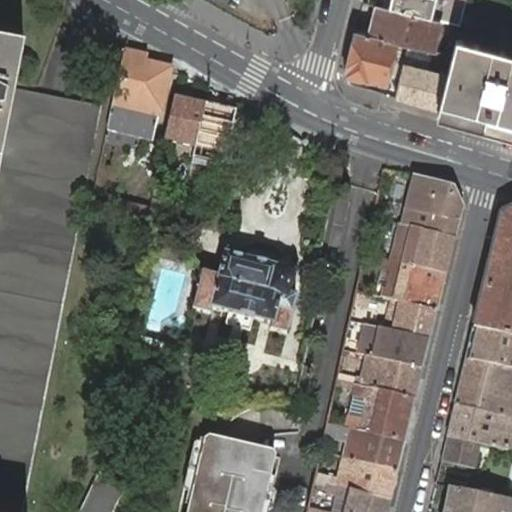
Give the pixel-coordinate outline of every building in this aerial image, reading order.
[(441,20),(460,24),(466,0),(363,0),(363,1),(378,4),(390,7),(431,17),(441,20)] [(397,41),(430,49),(433,50),(441,20),(431,17),(390,7),(378,4),(370,35),(397,41)] [(451,52),(457,27),(447,24),(441,50),(451,52)] [(356,31),(345,74),(368,80),(368,78),(370,72),(388,77),(395,73),(398,60),(394,55),(395,49),(397,41),(370,35),(356,31)] [(511,51),(457,37),(452,55),(448,72),(448,73),(440,102),(438,109),(458,115),(475,120),(503,127),(511,129),(511,51)] [(0,511),(21,511),(101,106),(14,88),(21,48),(0,43),(0,511)] [(120,72),(125,51),(104,46),(100,67),(120,72)] [(148,57),(125,51),(120,72),(112,108),(107,128),(151,139),(154,139),(158,119),(170,74),(170,70),(153,65),(146,64),(148,58),(148,57)] [(394,98),(438,109),(448,73),(404,61),(394,98)] [(386,83),(388,77),(370,72),(368,78),(376,80),(382,82),(386,83)] [(165,141),(163,151),(169,153),(171,142),(189,146),(186,156),(193,158),(195,148),(205,104),(175,97),(165,141)] [(195,148),(193,158),(224,165),(226,155),(236,111),(205,104),(195,148)] [(171,142),(169,153),(186,156),(189,146),(171,142)] [(415,169),(413,178),(453,189),(462,207),(466,191),(461,183),(415,169)] [(453,189),(413,178),(401,225),(454,238),(462,207),(453,189)] [(110,228),(144,235),(150,207),(116,199),(115,206),(91,201),(86,223),(110,228)] [(511,209),(501,215),(488,272),(474,328),(511,336),(511,209)] [(454,238),(401,225),(395,250),(392,261),(446,274),(454,238)] [(247,260),(224,254),(218,276),(202,272),(192,309),(210,314),(212,308),(229,312),(253,318),(272,323),(270,330),(287,334),(292,313),(297,296),(289,294),(293,275),(276,270),(276,269),(277,267),(247,260)] [(436,311),(446,274),(392,261),(385,259),(383,265),(391,267),(390,273),(401,275),(397,290),(386,288),(384,298),(392,300),(395,301),(403,303),(436,311)] [(401,275),(390,273),(386,288),(397,290),(401,275)] [(368,294),(357,292),(353,311),(360,313),(363,314),(368,294)] [(430,340),(436,311),(403,303),(395,301),(392,300),(391,307),(401,310),(397,324),(387,321),(385,329),(396,332),(430,340)] [(401,310),(391,307),(387,321),(397,324),(401,310)] [(358,348),(356,354),(367,356),(373,358),(374,358),(422,370),(430,340),(396,332),(385,329),(380,328),(363,324),(361,333),(378,336),(374,352),(358,348)] [(466,359),(511,369),(511,336),(474,328),(466,359)] [(378,336),(361,333),(358,348),(374,352),(378,336)] [(415,399),(422,370),(374,358),(373,358),(367,356),(364,367),(371,369),(369,379),(361,377),(360,385),(367,387),(370,388),(415,399)] [(511,417),(511,369),(466,359),(455,405),(511,417)] [(371,369),(364,367),(361,377),(369,379),(371,369)] [(347,382),(338,379),(336,386),(356,391),(354,397),(367,400),(362,419),(349,416),(346,428),(359,431),(360,432),(405,442),(415,399),(370,388),(367,387),(360,385),(357,384),(347,382)] [(367,400),(354,397),(349,416),(362,419),(367,400)] [(479,444),(511,450),(511,417),(455,405),(447,437),(479,444)] [(346,428),(328,424),(325,437),(346,442),(356,444),(353,460),(398,471),(405,442),(360,432),(359,431),(346,428)] [(262,511),(271,475),(276,454),(274,450),(210,435),(206,439),(193,494),(188,511),(262,511)] [(187,493),(193,494),(206,439),(201,437),(199,443),(195,442),(184,488),(188,489),(187,493)] [(447,437),(441,462),(474,469),(479,444),(447,437)] [(356,444),(346,442),(342,458),(345,458),(351,460),(353,460),(356,444)] [(340,479),(316,474),(315,481),(330,485),(345,488),(350,490),(391,500),(398,471),(353,460),(351,460),(345,458),(344,464),(350,465),(346,480),(340,479)] [(344,464),(340,479),(346,480),(350,465),(344,464)] [(113,511),(125,486),(100,473),(81,511),(113,511)] [(271,475),(262,511),(268,511),(270,507),(274,508),(278,491),(274,491),(277,476),(271,475)] [(323,511),(309,508),(307,511),(387,511),(391,500),(350,490),(345,488),(330,485),(328,494),(337,497),(348,499),(345,511),(323,511)] [(511,511),(511,501),(449,489),(444,511),(511,511)] [(337,497),(333,511),(345,511),(348,499),(337,497)]
